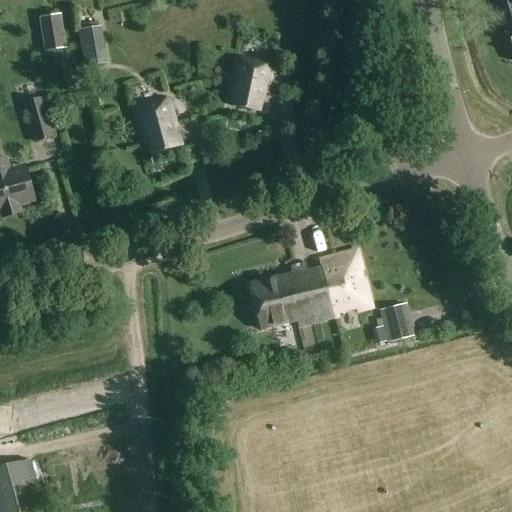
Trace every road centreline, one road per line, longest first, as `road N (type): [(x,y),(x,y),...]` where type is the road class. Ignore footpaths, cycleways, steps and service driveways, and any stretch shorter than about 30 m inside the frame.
road 1 (tertiary): [(0,292),(467,153)]
road 2 (tertiary): [(467,153),(423,0)]
road 3 (tertiary): [(511,284),(467,153)]
